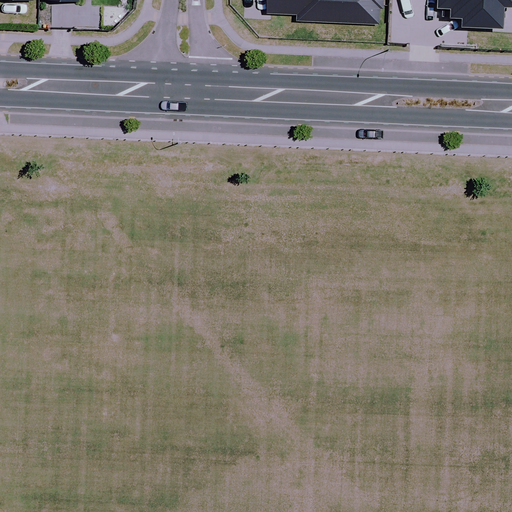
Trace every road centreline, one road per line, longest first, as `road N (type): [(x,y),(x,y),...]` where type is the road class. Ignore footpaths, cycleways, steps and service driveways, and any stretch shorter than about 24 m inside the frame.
road 1 (secondary): [(511,107),(184,91)]
road 2 (secondary): [(184,91),(0,84)]
